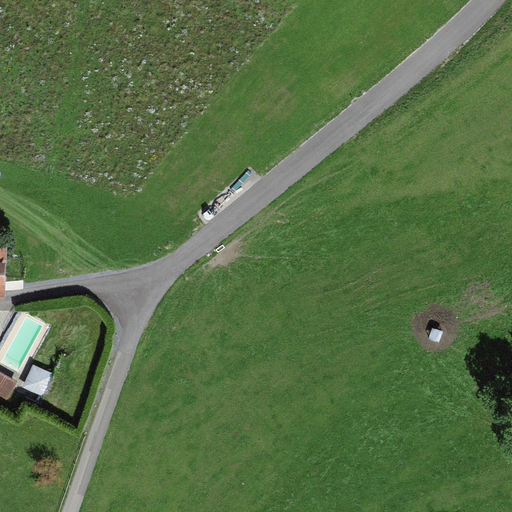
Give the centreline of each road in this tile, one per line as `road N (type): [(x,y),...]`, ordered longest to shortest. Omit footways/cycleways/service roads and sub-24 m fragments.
road 1 (residential): [(70,511),(148,285),(224,231),(492,0)]
road 2 (track): [(148,285),(58,288),(0,303)]
